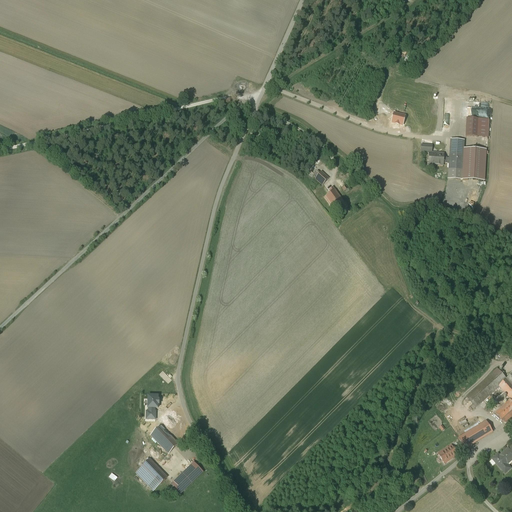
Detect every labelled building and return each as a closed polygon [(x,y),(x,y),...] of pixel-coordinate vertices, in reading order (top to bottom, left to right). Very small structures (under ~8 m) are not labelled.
[(489,120),(466,119),(465,137),(488,138),(489,120)] [(465,141),(450,140),(449,158),(444,158),(444,154),(432,153),(428,153),(427,166),(444,167),(444,165),(449,165),(449,170),(462,171),(463,171),(464,149),(465,141)] [(486,150),(464,149),(463,171),(462,171),(461,181),(485,182),(486,150)] [(330,178),(322,172),(315,180),(323,186),(330,178)] [(349,208),(334,186),(329,190),(332,194),(325,199),(334,212),(340,208),(343,212),(349,208)] [(511,401),(511,403),(497,417),(511,432),(511,379),(509,382),(500,372),(469,400),(480,412),(503,391),(511,401)] [(154,416),(147,410),(142,415),(149,422),(154,416)] [(182,426),(171,416),(164,423),(170,429),(167,432),(163,427),(152,438),(160,446),(154,452),(163,461),(180,444),(172,437),(182,426)] [(487,423),(459,439),(465,450),(493,434),(487,423)] [(458,457),(449,443),(436,450),(445,465),(458,457)] [(511,464),(511,447),(501,457),(500,455),(492,462),(506,478),(511,472),(511,471),(509,468),(511,464)] [(169,479),(151,460),(137,474),(156,492),(169,479)] [(204,473),(195,463),(172,484),(182,494),(204,473)]
